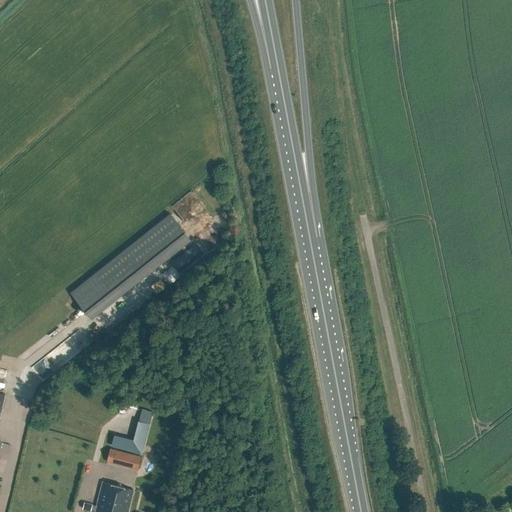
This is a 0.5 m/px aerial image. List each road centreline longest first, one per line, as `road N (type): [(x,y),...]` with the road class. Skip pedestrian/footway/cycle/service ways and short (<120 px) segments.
road 1 (unclassified): [(425,511),(363,217)]
road 2 (trunk): [(313,258),(318,226),(293,0)]
road 3 (trunk): [(361,511),(313,258)]
road 4 (trunk): [(313,258),(280,80)]
